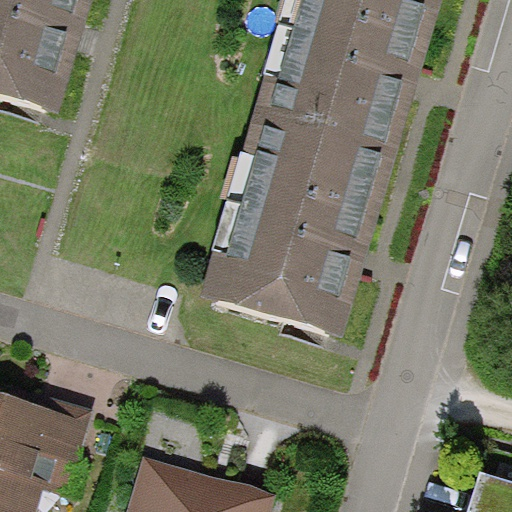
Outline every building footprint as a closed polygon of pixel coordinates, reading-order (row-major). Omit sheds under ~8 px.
[(0,0),(0,97),(65,116),(97,0),(0,0)] [(296,0),(260,124),(394,163),(442,0),(296,0)] [(260,124),(206,306),(340,345),(394,163),(260,124)] [(69,511),(95,426),(0,398),(0,511),(69,511)] [(262,511),(265,506),(143,471),(131,511),(262,511)] [(511,511),(511,494),(484,485),(475,511),(511,511)]
